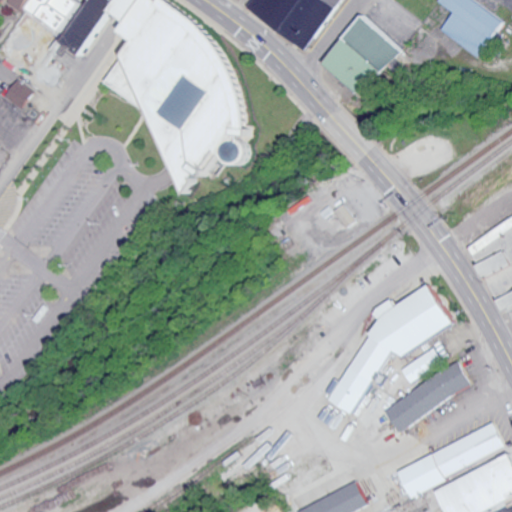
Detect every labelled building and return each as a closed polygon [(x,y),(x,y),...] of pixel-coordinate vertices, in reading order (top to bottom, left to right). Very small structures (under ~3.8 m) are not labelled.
[(170,0),(172,1),(220,41),(232,59),(244,84),(254,118),(257,138),(257,150),(258,159),(254,168),(247,173),(241,171),(224,162),(205,192),(202,189),(198,194),(202,197),(192,207),(155,117),(115,90),(143,50),(118,28),(112,23),(82,67),(63,53),(43,80),(6,58),(27,25),(0,7),(0,0),(170,0)] [(342,0),(307,51),(247,9),(253,0),(342,0)] [(445,30),(482,57),(507,22),(476,0),(444,0),(443,2),(458,13),(445,30)] [(367,15),(325,60),(363,95),(404,50),(367,15)] [(24,107),(36,91),(20,79),(8,94),(24,107)] [(360,221),(350,204),(340,210),(350,227),(360,221)] [(511,219),(470,246),(511,311),(511,310),(511,219)] [(460,324),(437,284),(400,305),(396,298),(382,307),(379,312),(383,319),(335,401),(357,414),(396,348),(407,354),(460,324)] [(413,381),(447,361),(438,347),(405,368),(413,381)] [(388,408),(402,430),(476,384),(462,361),(388,408)] [(510,450),(498,424),(402,468),(414,494),(510,450)] [(485,511),(511,500),(511,455),(439,488),(449,511),(485,511)] [(300,511),(357,511),(371,505),(359,481),(300,510),(300,511)]
